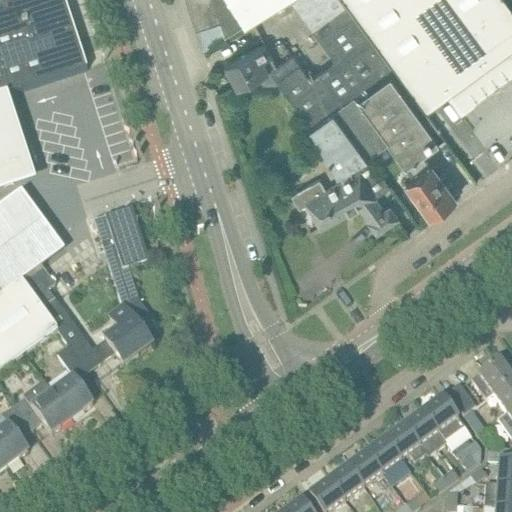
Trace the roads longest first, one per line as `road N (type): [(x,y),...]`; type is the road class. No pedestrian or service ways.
road 1 (tertiary): [(296,394),(259,338),(147,0)]
road 2 (residential): [(220,511),(478,327),(511,320)]
road 3 (tertiary): [(296,394),(511,238)]
road 4 (tertiary): [(131,511),(296,394)]
